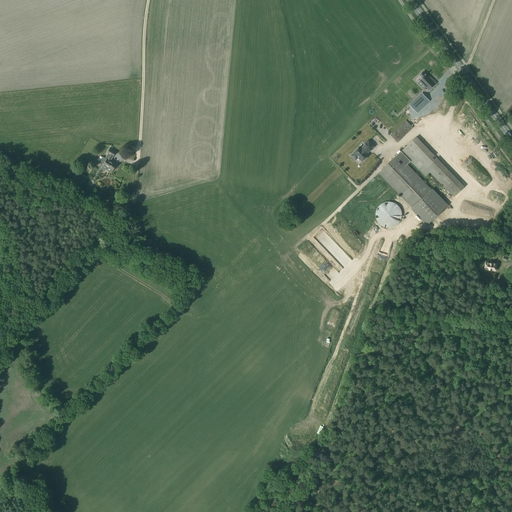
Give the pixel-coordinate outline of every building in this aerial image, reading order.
[(420,75),(422,78),(420,81),(425,87),(428,90),(435,83),(430,77),(429,78),(423,72),(420,75)] [(420,100),(418,102),(416,104),(414,101),(410,105),(414,110),(416,112),(428,101),(423,95),(419,99),(420,100)] [(375,115),(370,120),(387,136),(392,131),(383,122),(383,123),(375,115)] [(406,120),(390,135),(397,142),(413,128),(410,125),(407,121),(406,120)] [(416,137),(401,151),(410,161),(426,177),(430,174),(453,199),(464,188),(416,137)] [(351,156),(355,160),(358,157),(362,161),(368,155),(366,154),(374,147),(368,140),(364,144),(365,145),(361,148),(360,147),(353,153),(354,153),(351,156)] [(432,140),(428,144),(432,148),(438,142),(436,140),(434,142),(432,140)] [(466,141),(462,145),(472,155),(476,151),(466,141)] [(99,162),(104,164),(103,165),(113,171),(117,165),(109,160),(112,156),(113,157),(116,152),(109,149),(107,153),(109,154),(106,159),(102,157),(99,162)] [(397,154),(378,173),(390,186),(412,209),(427,224),(446,205),(432,190),(407,164),(410,161),(401,151),(397,154)] [(377,165),(383,157),(379,154),(372,162),(377,165)] [(85,182),(87,177),(82,174),(78,173),(76,177),(85,182)] [(74,180),(71,185),(79,189),(81,184),(74,180)] [(485,200),(472,210),(476,216),(490,206),(485,200)] [(401,215),(401,212),(400,210),(399,208),(397,206),(396,204),(393,203),(391,202),(388,202),(386,202),(383,203),(381,204),(379,205),(377,207),(376,209),(375,212),(375,215),(375,217),(376,220),(377,222),(378,224),(380,226),(382,227),(383,227),(385,228),(387,228),(389,228),(392,227),(395,226),(397,225),(398,223),(400,220),(401,218),(401,215)] [(361,237),(366,239),(373,225),(368,223),(361,237)] [(485,269),(495,271),(496,264),(486,262),(485,269)]
